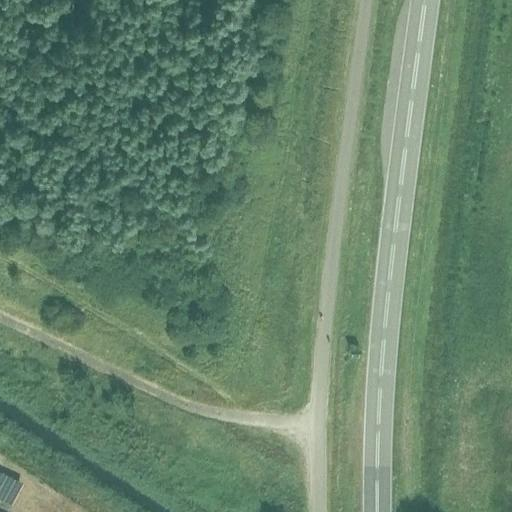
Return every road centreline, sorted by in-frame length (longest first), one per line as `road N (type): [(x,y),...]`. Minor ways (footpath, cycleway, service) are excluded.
road 1 (trunk): [(378,511),(381,374),(425,0)]
road 2 (unclassified): [(314,422),(369,0)]
road 3 (track): [(244,417),(0,309)]
